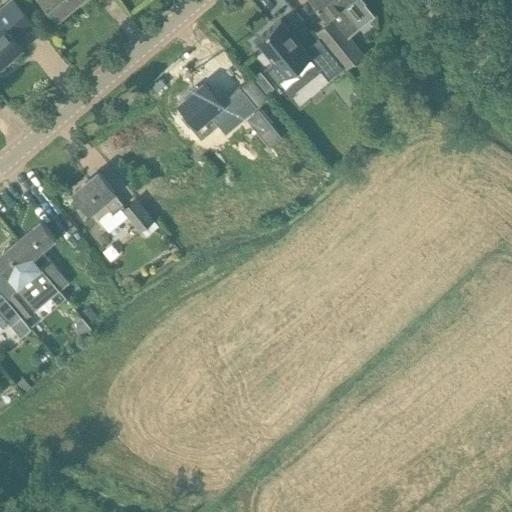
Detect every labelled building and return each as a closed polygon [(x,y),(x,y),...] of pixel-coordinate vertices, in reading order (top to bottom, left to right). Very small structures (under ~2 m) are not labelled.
[(33,23),(13,0),(9,0),(0,8),(0,66),(23,47),(14,36),(19,31),(21,33),(33,23)] [(43,0),(57,17),(77,0),(43,0)] [(313,0),(331,21),(318,32),(347,65),(362,53),(349,36),(375,14),(362,0),(313,0)] [(282,19),(257,40),(275,62),(266,69),(279,84),(297,69),(301,74),(315,62),(329,79),(344,67),(320,38),(306,49),(303,44),(282,19)] [(261,70),(254,76),(268,93),(275,87),(261,70)] [(189,90),(178,99),(181,102),(180,104),(185,110),(181,113),(202,138),(218,124),(226,133),(258,107),(241,86),(221,102),(204,83),(192,93),(189,90)] [(376,83),(366,91),(377,103),(387,94),(376,83)] [(278,110),(267,120),(290,148),(302,138),(278,110)] [(332,178),(319,161),(292,183),(301,195),(313,186),(316,190),(332,178)] [(116,190),(99,170),(74,191),(109,232),(127,216),(140,232),(154,220),(136,198),(125,206),(113,192),(116,190)] [(41,219),(18,239),(59,288),(69,280),(42,249),(56,237),(41,219)] [(50,296),(59,288),(18,239),(0,253),(0,264),(18,285),(27,278),(38,291),(43,287),(50,296)] [(36,307),(21,289),(9,299),(23,315),(24,317),(36,307)] [(0,329),(8,322),(11,325),(23,315),(9,299),(2,290),(0,291),(0,329)] [(90,306),(83,311),(90,320),(97,315),(90,306)] [(24,377),(18,383),(25,391),(31,385),(24,377)]
